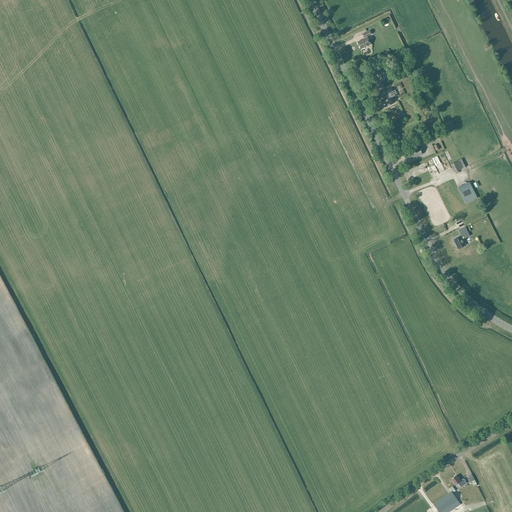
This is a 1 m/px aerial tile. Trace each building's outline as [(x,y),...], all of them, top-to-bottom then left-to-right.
[(370,31),(363,34),(365,39),(358,42),(361,49),(371,45),(367,37),(372,34),(370,31)] [(388,70),(385,65),(375,69),(378,75),(388,70)] [(389,98),(382,102),(385,107),(393,104),(391,100),(393,99),(392,97),(395,96),(394,95),(397,94),(395,90),(393,91),(391,87),(386,90),(389,98)] [(409,159),(422,155),(419,147),(407,152),(409,159)] [(465,167),(461,159),(450,164),(454,172),(465,167)] [(439,186),(457,222),(471,215),(470,214),(473,213),(472,210),(474,210),(470,203),(467,205),(466,203),(477,198),(469,181),(457,187),(453,179),(439,186)] [(462,240),(469,237),(465,228),(459,231),(462,236),(461,237),(454,240),(458,249),(465,246),(462,240)] [(477,484),(472,474),(468,476),(469,478),(467,479),(469,482),(471,481),(473,486),(477,484)] [(455,485),(458,483),(461,487),(466,483),(463,479),(461,480),(459,477),(457,478),(456,476),(451,479),(455,485)] [(453,490),(452,488),(449,489),(451,491),(433,504),(438,511),(457,511),(463,508),(451,492),(453,490)]
